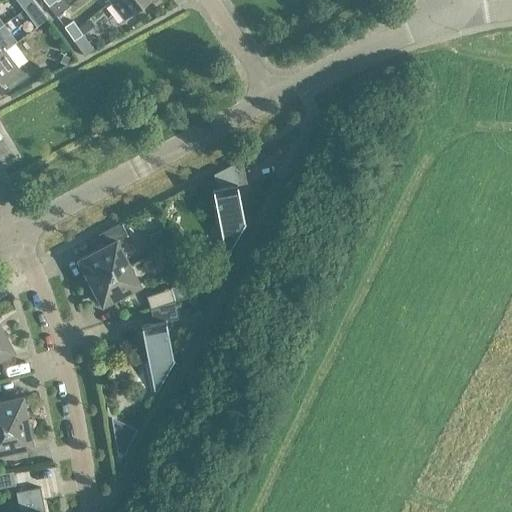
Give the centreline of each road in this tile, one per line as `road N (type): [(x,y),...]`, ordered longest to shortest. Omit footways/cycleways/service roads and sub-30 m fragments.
road 1 (residential): [(92,511),(18,231)]
road 2 (residential): [(18,231),(267,98)]
road 3 (residential): [(298,82),(442,14)]
